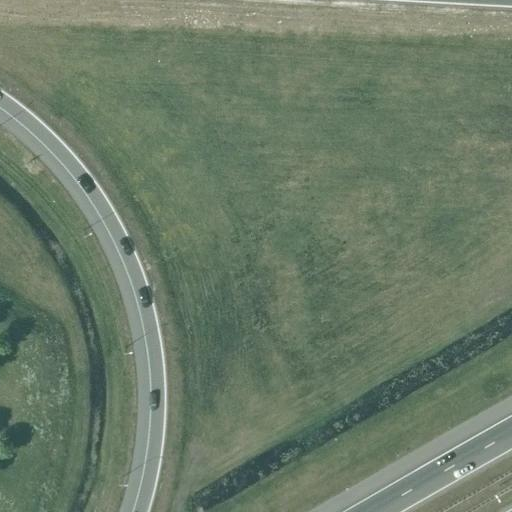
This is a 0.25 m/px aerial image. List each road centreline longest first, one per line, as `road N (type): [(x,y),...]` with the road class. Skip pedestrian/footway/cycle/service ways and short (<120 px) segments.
road 1 (motorway): [(0,103),(83,177),(142,296),(156,397),(139,511)]
road 2 (motorway): [(511,438),(383,511)]
